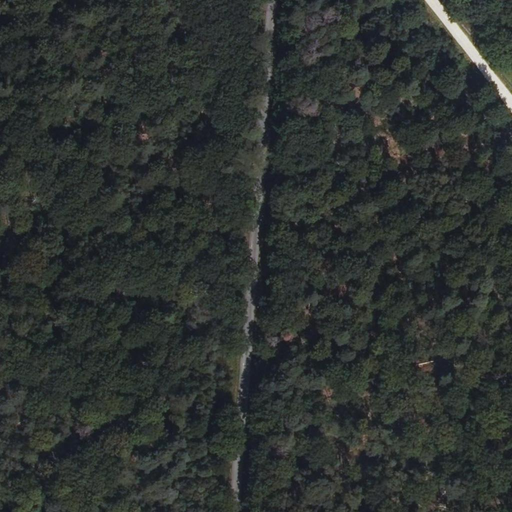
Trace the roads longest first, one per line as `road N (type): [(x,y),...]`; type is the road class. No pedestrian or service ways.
road 1 (unclassified): [(276,0),(236,511)]
road 2 (unclassified): [(429,0),(511,106)]
